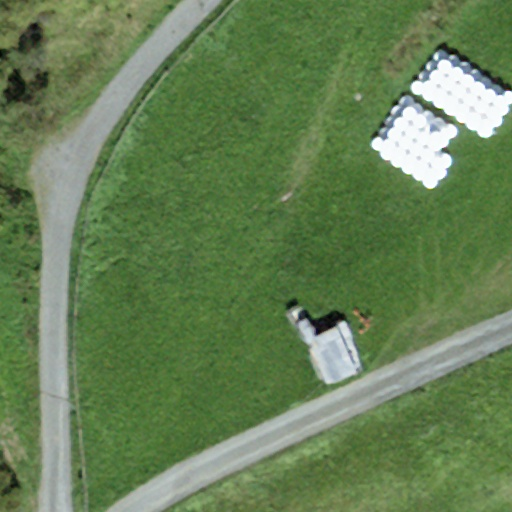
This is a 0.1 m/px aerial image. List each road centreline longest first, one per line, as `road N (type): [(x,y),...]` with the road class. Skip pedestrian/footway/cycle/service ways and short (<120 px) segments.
road 1 (track): [(38,511),(34,226),(99,85),(166,0)]
road 2 (track): [(85,511),(136,474),(511,313)]
